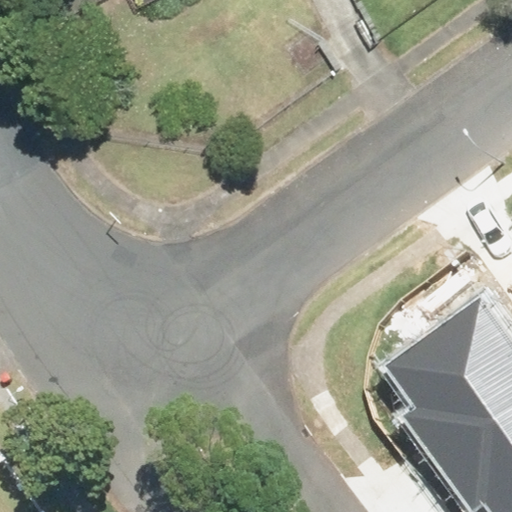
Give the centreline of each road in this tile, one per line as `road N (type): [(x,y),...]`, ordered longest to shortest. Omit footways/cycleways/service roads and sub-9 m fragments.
road 1 (residential): [(128,342),(511,73)]
road 2 (residential): [(128,342),(250,388),(340,511)]
road 3 (residential): [(0,199),(34,246),(128,342)]
